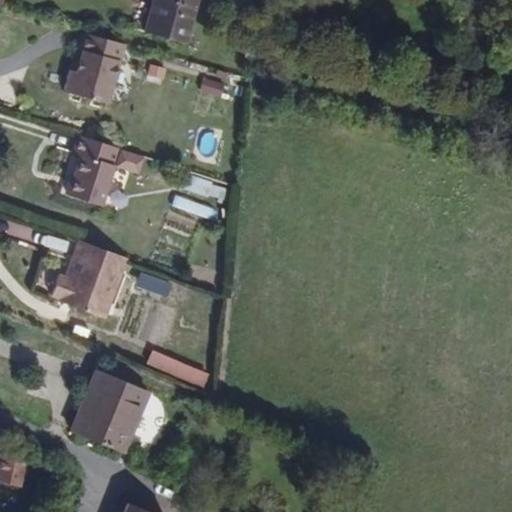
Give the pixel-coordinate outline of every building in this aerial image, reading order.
[(184,42),(194,0),(150,0),(142,32),(184,42)] [(130,106),(140,70),(145,66),(151,46),(103,32),(84,93),(130,106)] [(119,162),(125,142),(82,127),(75,146),(82,152),(69,187),(105,200),(119,162)] [(142,169),(149,150),(125,142),(119,162),(142,169)] [(95,304),(120,243),(70,223),(56,258),(48,258),(39,279),(95,304)] [(113,448),(139,387),(88,365),(61,424),(113,448)] [(19,487),(26,445),(6,442),(0,483),(19,487)]
